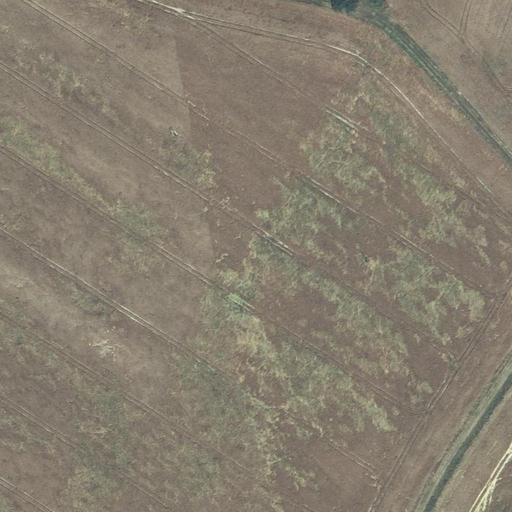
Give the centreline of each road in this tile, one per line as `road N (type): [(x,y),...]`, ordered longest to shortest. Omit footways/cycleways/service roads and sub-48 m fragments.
road 1 (track): [(347,0),(395,31),(511,153)]
road 2 (track): [(415,511),(511,355)]
